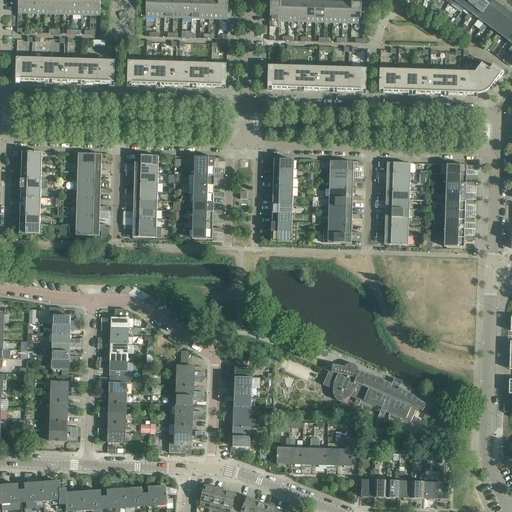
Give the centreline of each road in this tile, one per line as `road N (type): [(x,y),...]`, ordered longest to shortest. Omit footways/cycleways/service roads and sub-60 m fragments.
road 1 (residential): [(497,111),(246,103)]
road 2 (residential): [(92,299),(133,303),(210,356),(212,469)]
road 3 (residential): [(246,103),(0,96)]
road 4 (residential): [(510,511),(485,450),(492,270)]
road 5 (residential): [(87,465),(92,299)]
road 6 (tertiary): [(336,511),(212,469)]
road 7 (residential): [(370,149),(496,151)]
